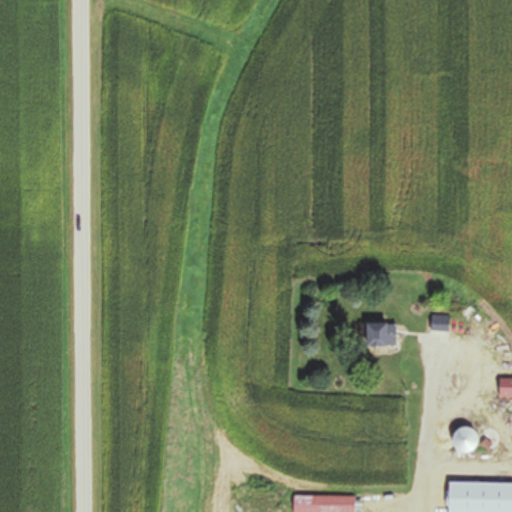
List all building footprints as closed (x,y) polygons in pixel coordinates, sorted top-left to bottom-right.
[(429,332),(447,334),(449,318),(431,316),(429,332)] [(360,325),(360,349),(389,349),(389,351),(396,351),(396,325),(360,325)] [(511,380),(497,381),(497,398),(511,398),(511,380)] [(511,436),(511,417),(503,427),(511,436)] [(454,453),(475,450),(472,429),(451,432),(454,453)] [(480,433),(482,448),(497,446),(495,432),(480,433)] [(511,511),(511,484),(445,484),(444,511),(511,511)] [(290,511),(353,511),(354,498),(291,498),(290,511)]
